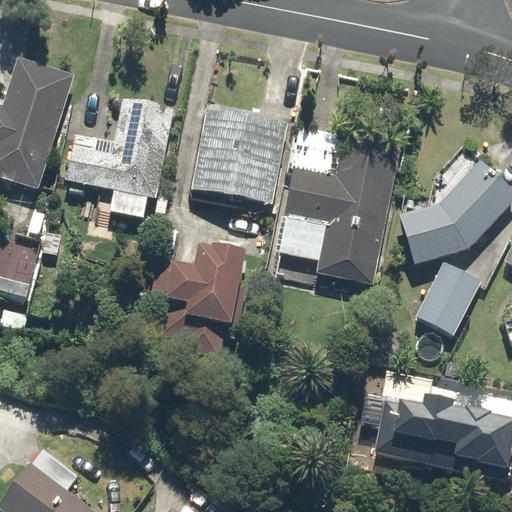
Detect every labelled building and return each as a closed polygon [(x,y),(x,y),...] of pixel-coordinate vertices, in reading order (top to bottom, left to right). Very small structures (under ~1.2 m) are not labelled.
[(0,175),(40,188),(76,78),(23,61),(7,110),(0,107),(0,175)] [(79,136),(70,182),(110,190),(110,191),(160,201),(177,111),(127,102),(119,144),(79,136)] [(212,110),(195,189),(272,206),(290,127),(212,110)] [(290,212),(332,220),(321,275),(377,287),(404,156),(348,144),(340,180),(297,172),(290,212)] [(403,217),(418,267),(473,251),(511,209),(511,188),(485,163),(445,204),(403,217)] [(48,209),(32,207),(28,234),(44,236),(48,209)] [(159,344),(220,359),(225,338),(239,340),(253,254),(207,247),(204,269),(179,262),(159,344)] [(421,317),(457,335),(482,284),(446,266),(421,317)] [(35,285),(0,275),(0,300),(29,308),(35,285)] [(31,318),(5,312),(1,330),(27,336),(31,318)] [(466,396),(472,372),(447,366),(441,390),(466,396)] [(386,405),(371,474),(453,492),(456,475),(504,486),(511,451),(511,419),(455,407),(456,399),(425,392),(422,406),(401,402),(400,408),(386,405)] [(290,423),(249,406),(239,429),(280,446),(290,423)] [(99,511),(36,465),(1,511),(99,511)]
